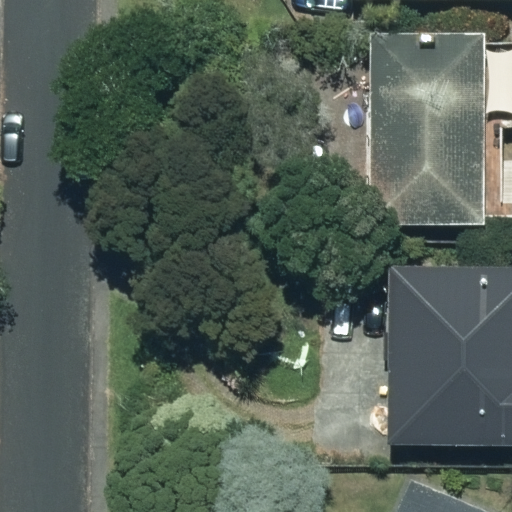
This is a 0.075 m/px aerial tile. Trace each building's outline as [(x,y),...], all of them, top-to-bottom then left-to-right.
[(511,0),(338,0),(338,8),(511,8),(511,0)] [(356,234),(471,235),(471,43),(357,42),(356,234)] [(511,248),(511,220),(499,221),(499,249),(511,248)] [(511,277),(378,276),(377,454),(511,454),(511,277)] [(461,511),(400,487),(389,511),(461,511)]
